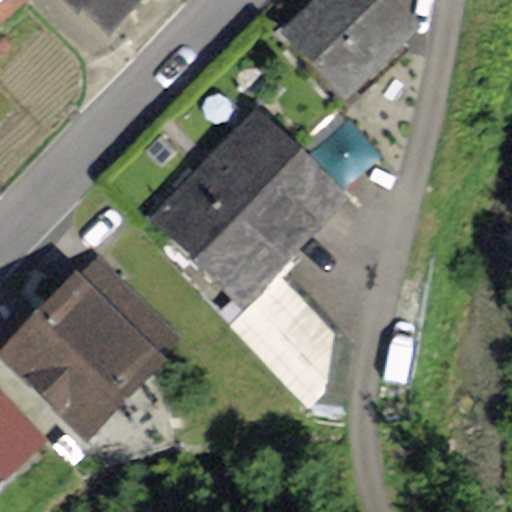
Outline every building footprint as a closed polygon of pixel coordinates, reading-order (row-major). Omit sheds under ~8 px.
[(0,0),(0,14),(1,15),(15,0),(0,0)] [(51,0),(105,51),(153,0),(51,0)] [(365,0),(318,0),(276,45),(348,113),(413,45),(365,0)] [(259,124),(155,235),(250,324),(354,213),(259,124)] [(188,353),(98,268),(0,370),(0,380),(85,461),(188,353)]
